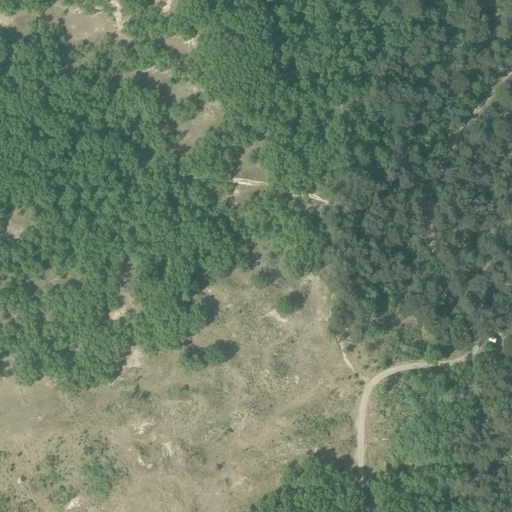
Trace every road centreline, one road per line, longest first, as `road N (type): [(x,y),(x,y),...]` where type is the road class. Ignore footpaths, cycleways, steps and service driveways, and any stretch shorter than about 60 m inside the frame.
road 1 (track): [(370,382),(400,368),(458,365),(476,350),(475,331),(434,255),(428,210),(458,132),(511,72)]
road 2 (track): [(360,511),(361,415),(370,382)]
